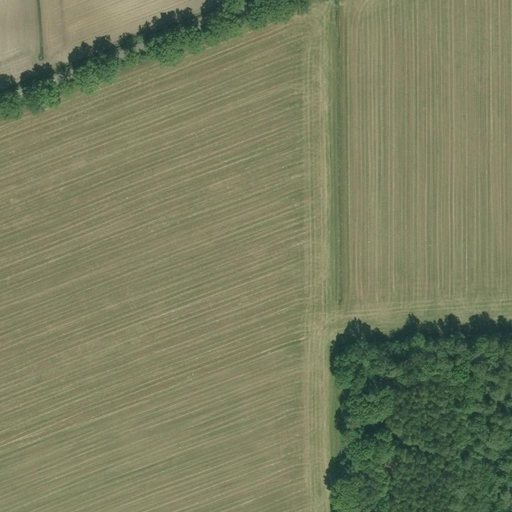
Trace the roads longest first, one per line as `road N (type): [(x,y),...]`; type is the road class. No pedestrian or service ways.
road 1 (unclassified): [(0,101),(265,0)]
road 2 (track): [(511,446),(435,449),(397,434),(385,414)]
